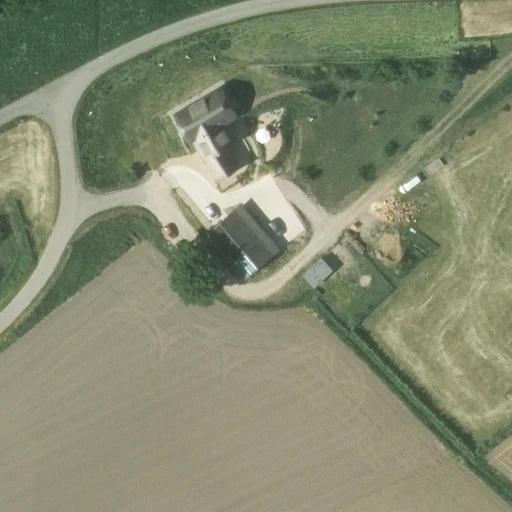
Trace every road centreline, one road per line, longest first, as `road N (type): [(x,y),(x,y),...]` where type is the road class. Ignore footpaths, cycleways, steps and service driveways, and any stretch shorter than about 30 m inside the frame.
road 1 (unclassified): [(0,329),(42,284),(71,209),(75,190),(50,96),(186,27),(300,0)]
road 2 (track): [(511,60),(328,232)]
